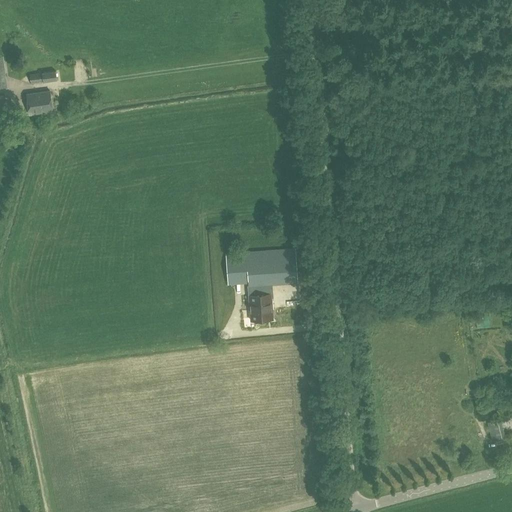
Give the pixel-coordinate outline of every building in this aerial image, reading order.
[(31,83),(57,79),(56,71),(30,75),(31,83)] [(27,94),(29,114),(42,112),(43,114),(53,113),(50,90),(27,94)] [(228,253),(230,283),(249,282),(252,319),(268,318),(266,293),(271,293),(270,283),(298,281),(295,248),(228,253)] [(491,402),(493,415),(501,414),(499,401),(491,402)] [(489,422),(493,440),(505,438),(501,420),(489,422)]
